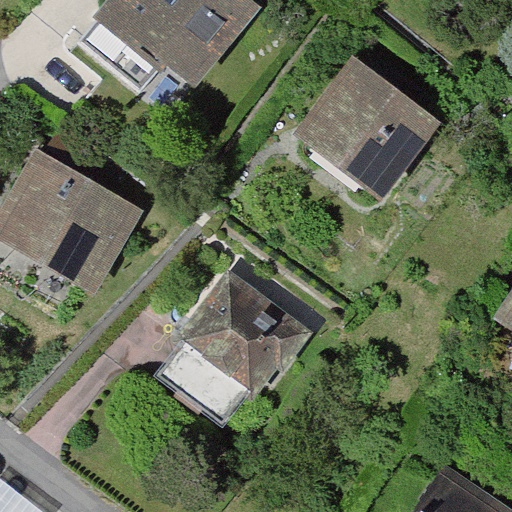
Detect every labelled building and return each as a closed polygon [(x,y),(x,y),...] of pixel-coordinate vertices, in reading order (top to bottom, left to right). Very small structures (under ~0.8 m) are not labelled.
[(206,71),(265,0),(103,0),(111,6),(87,35),(145,84),(177,47),(206,71)] [(384,197),(439,122),(356,61),(301,136),(384,197)] [(0,236),(0,240),(107,302),(154,221),(45,159),(0,236)] [(293,364),(322,324),(235,260),(161,359),(232,411),(252,385),(262,393),(287,360),(293,364)] [(511,511),(511,503),(450,461),(415,511),(511,511)] [(43,511),(0,479),(0,511),(43,511)]
